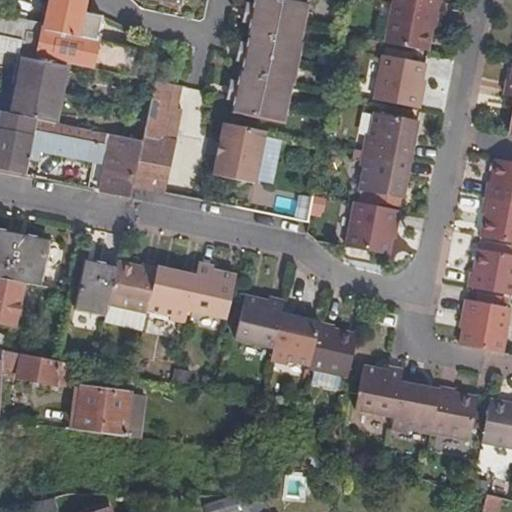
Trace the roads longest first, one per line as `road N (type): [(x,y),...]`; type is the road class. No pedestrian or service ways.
road 1 (residential): [(420,300),(346,284),(288,243),(0,187)]
road 2 (residential): [(453,134),(420,300)]
road 3 (residential): [(511,371),(410,350),(420,300)]
road 4 (residential): [(485,0),(475,16),(453,134)]
